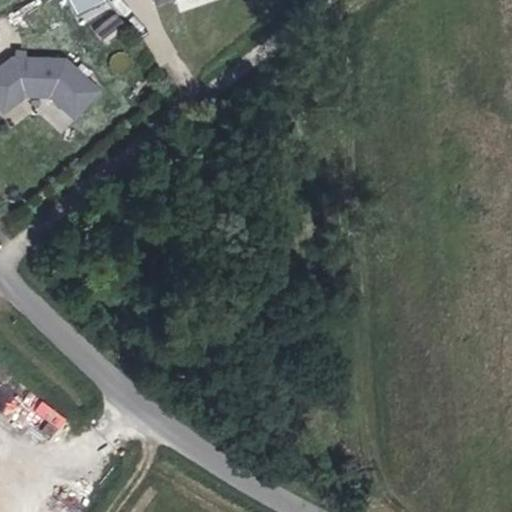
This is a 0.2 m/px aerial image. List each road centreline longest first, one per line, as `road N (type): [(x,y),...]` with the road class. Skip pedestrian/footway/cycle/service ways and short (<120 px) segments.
road 1 (track): [(3,262),(338,0)]
road 2 (unclassified): [(0,258),(160,418),(326,511)]
